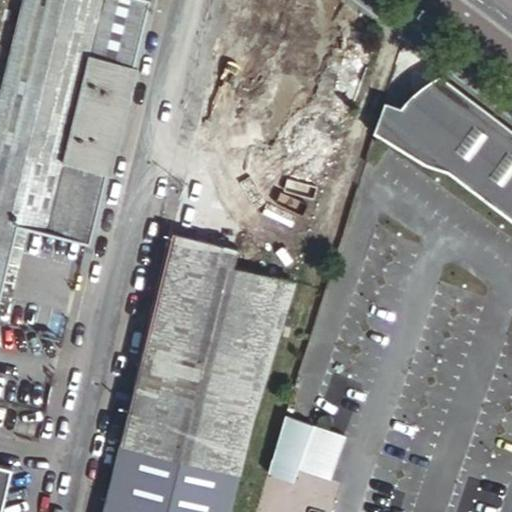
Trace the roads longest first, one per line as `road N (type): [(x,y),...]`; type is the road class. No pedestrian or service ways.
road 1 (tertiary): [(185,0),(61,511)]
road 2 (tertiary): [(362,0),(511,112)]
